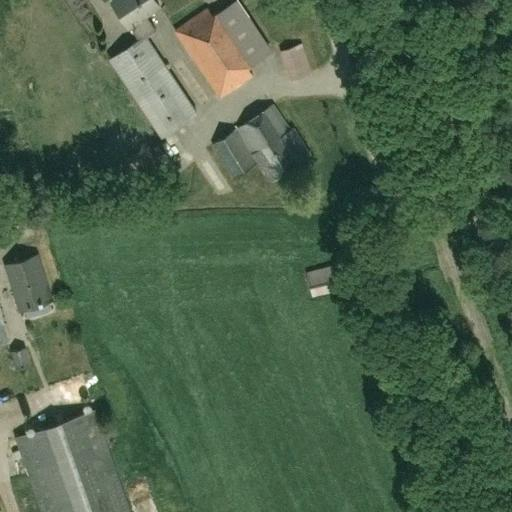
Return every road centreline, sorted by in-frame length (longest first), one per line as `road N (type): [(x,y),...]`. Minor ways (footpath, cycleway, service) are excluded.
road 1 (track): [(511,224),(425,217),(390,185),(371,142)]
road 2 (unclassified): [(319,0),(371,142)]
